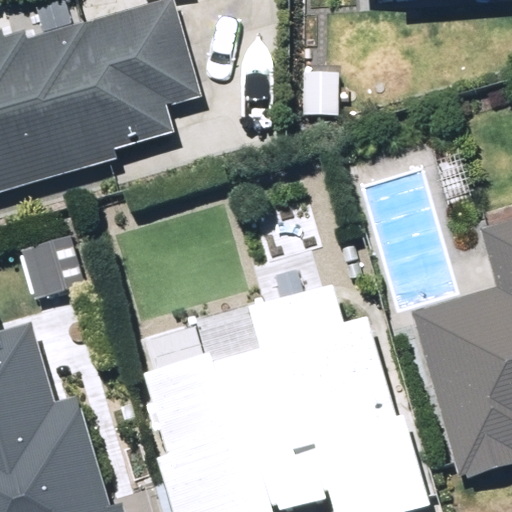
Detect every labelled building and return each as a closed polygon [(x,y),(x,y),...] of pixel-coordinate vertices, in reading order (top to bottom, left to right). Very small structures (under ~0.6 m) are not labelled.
[(381,0),(494,8),(494,0),(381,0)] [(5,44),(0,45),(0,201),(180,147),(171,120),(209,108),(177,5),(8,56),(5,44)] [(511,229),(483,238),(500,298),(419,321),(466,484),(511,471),(511,229)] [(275,353),(153,388),(177,470),(162,474),(173,511),(330,511),(341,509),(341,511),(433,511),(382,334),(359,341),(346,297),(266,320),(275,353)] [(0,511),(123,511),(95,404),(61,412),(42,340),(0,351),(0,511)]
